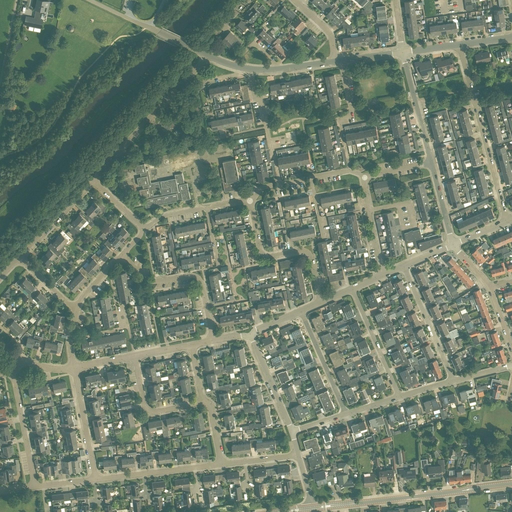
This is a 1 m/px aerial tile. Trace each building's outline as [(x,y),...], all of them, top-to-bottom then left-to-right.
[(43,0),(36,0),(35,9),(36,9),(36,12),(35,12),(34,18),(39,19),(40,17),(41,12),(43,13),(44,8),(47,9),(48,2),(48,1),(43,0)] [(277,3),(276,2),(278,0),(267,0),(274,6),(272,9),(275,12),(281,6),(278,3),(277,3)] [(337,14),(334,11),(338,8),(335,5),(336,5),(334,3),(332,5),(327,0),(325,2),(322,0),(321,0),(317,6),(322,10),(324,7),(329,12),(326,15),(331,20),(335,16),(337,14)] [(368,5),(365,7),(366,8),(365,8),(366,11),(366,14),(372,13),(372,8),(370,7),(373,4),(371,1),(368,5)] [(377,13),(386,12),(385,5),(376,6),(377,13)] [(291,13),(284,6),(279,11),(287,18),(290,20),(295,14),(292,11),(291,13)] [(249,25),(251,23),(258,16),(259,17),(264,12),(259,7),(257,10),(254,7),(245,17),(248,20),(247,22),(249,25)] [(337,14),(335,16),(331,20),(337,24),(339,22),(341,24),(343,25),(343,26),(349,25),(349,24),(345,20),(346,19),(344,17),(345,16),(342,14),(343,13),(340,10),(340,11),(339,11),(337,14)] [(377,13),(378,18),(376,19),(376,23),(378,22),(378,23),(383,22),(382,18),(387,17),(386,12),(377,13)] [(477,19),(478,28),(484,27),(483,26),(486,26),(484,15),(479,15),(480,19),(477,19)] [(41,28),(42,20),(39,19),(34,18),(26,16),(24,24),(41,28)] [(304,28),(302,26),(304,23),(299,18),(291,26),(294,29),(292,31),(297,35),(300,32),(304,28)] [(246,21),(242,22),(241,20),(235,26),(242,32),(247,27),(254,34),(256,32),(257,31),(249,25),(247,22),(246,21)] [(383,22),(378,23),(380,32),(389,31),(388,25),(383,26),(383,22)] [(258,34),(257,36),(262,40),(268,34),(265,31),(267,29),(262,25),(257,31),(256,32),(258,34)] [(272,44),(277,39),(272,35),(273,34),(270,31),(268,34),(262,40),(266,45),(269,42),(272,44)] [(358,36),(359,45),(367,44),(366,40),(370,39),(368,31),(358,32),(358,36)] [(380,32),(377,32),(378,42),(390,41),(389,31),(380,32)] [(310,49),(317,42),(314,38),(316,36),(313,33),(305,41),(309,45),(307,46),(310,49)] [(231,38),(228,34),(223,40),(230,47),(235,42),(239,46),(242,43),(234,35),(231,38)] [(344,43),(344,47),(352,46),(351,37),(351,34),(348,35),(348,37),(343,38),(343,36),(340,37),(341,43),(344,43)] [(352,46),(359,45),(358,36),(351,37),(352,46)] [(278,52),(282,48),(278,44),(281,41),(278,38),(277,39),(272,44),(273,46),(271,49),(276,54),(278,52)] [(278,52),(276,54),(282,59),(285,56),(286,58),(292,51),(289,48),(286,51),(282,48),(278,52)] [(509,57),(507,49),(497,52),(499,59),(505,58),(506,62),(507,63),(508,63),(510,63),(509,61),(510,61),(509,57)] [(477,63),(490,60),(488,52),(475,55),(477,63)] [(454,66),(452,58),(441,61),(440,59),(436,60),(439,70),(454,66)] [(416,67),(418,73),(415,73),(415,76),(422,74),(422,76),(428,74),(427,72),(433,70),(431,61),(422,63),(423,65),(416,67)] [(240,82),(234,83),(235,92),(238,92),(239,94),(241,95),(242,95),(241,92),(241,91),(242,91),(241,89),(241,86),(240,82)] [(233,96),(236,95),(235,92),(234,83),(228,85),(229,93),(232,93),(233,96)] [(217,96),(216,87),(209,88),(210,92),(207,93),(208,99),(211,99),(211,97),(214,96),(215,104),(213,104),(214,109),(220,108),(217,96)] [(503,108),(501,100),(495,101),(496,105),(500,104),(501,109),(503,108)] [(486,113),(495,110),(493,104),(485,106),(486,113)] [(460,118),(468,115),(467,109),(458,112),(460,118)] [(488,118),(496,116),(495,110),(486,113),(488,118)] [(431,123),(440,121),(438,115),(430,117),(431,123)] [(462,124),(470,121),(468,115),(460,118),(462,124)] [(490,124),(498,122),(496,116),(488,118),(490,124)] [(170,131),(174,127),(175,125),(170,120),(168,122),(164,126),(167,129),(168,129),(170,131)] [(433,129),(441,127),(440,121),(431,123),(433,129)] [(463,129),(471,127),(470,121),(462,124),(463,129)] [(491,130),(500,128),(498,122),(490,124),(491,130)] [(434,135),(443,133),(441,127),(433,129),(434,135)] [(471,127),(463,129),(465,136),(473,133),(471,127)] [(493,136),(501,134),(500,128),(491,130),(493,136)] [(434,135),(436,141),(444,139),(443,133),(434,135)] [(501,134),(493,136),(494,142),(503,140),(503,142),(511,140),(511,137),(510,133),(508,134),(509,138),(503,140),(501,134)] [(468,147),(476,145),(475,139),(466,141),(468,147)] [(445,142),(441,143),(442,146),(437,147),(439,153),(447,151),(445,142)] [(469,153),(478,151),(476,145),(468,147),(469,153)] [(498,154),(506,152),(504,146),(496,148),(498,154)] [(441,159),(449,157),(447,151),(439,153),(441,159)] [(471,159),(479,157),(478,151),(469,153),(471,159)] [(499,160),(508,158),(506,152),(498,154),(499,160)] [(182,198),(182,200),(190,198),(187,183),(184,183),(182,173),(180,163),(194,160),(193,154),(171,158),(173,164),(175,178),(151,183),(148,168),(145,168),(144,163),(135,165),(136,174),(142,172),(142,176),(137,178),(139,186),(145,184),(146,188),(139,190),(141,198),(145,197),(145,199),(144,199),(146,207),(178,201),(178,199),(182,198)] [(442,165),(450,163),(449,157),(441,159),(442,165)] [(479,157),(471,159),(473,165),(481,163),(479,157)] [(501,166),(509,164),(508,158),(499,160),(501,166)] [(236,159),(235,159),(223,161),(223,162),(224,167),(220,167),(225,192),(229,191),(229,189),(236,188),(236,189),(241,188),(239,180),(235,159),(236,159)] [(444,171),(452,169),(450,163),(442,165),(444,171)] [(502,172),(511,170),(509,164),(501,166),(502,172)] [(452,169),(444,171),(445,177),(454,175),(452,169)] [(476,177),(484,175),(482,169),(474,171),(476,177)] [(504,178),(511,175),(511,173),(511,170),(502,172),(504,178)] [(477,183),(486,180),(484,175),(476,177),(477,183)] [(388,180),(390,190),(397,189),(395,179),(388,180)] [(383,192),(390,190),(388,180),(381,182),(383,192)] [(448,188),(457,186),(455,180),(447,182),(448,188)] [(479,189),(487,186),(486,180),(477,183),(479,189)] [(375,193),(383,192),(381,182),(373,183),(375,193)] [(415,192),(425,189),(423,182),(413,185),(415,192)] [(450,194),(458,192),(457,186),(448,188),(450,194)] [(486,193),(489,192),(487,186),(479,189),(477,189),(478,192),(480,191),(481,198),(487,197),(486,193)] [(417,199),(427,196),(425,189),(415,192),(417,199)] [(352,200),(351,192),(345,193),(346,201),(347,201),(348,208),(347,208),(348,211),(356,210),(354,203),(350,204),(350,200),(352,200)] [(451,200),(460,198),(458,192),(450,194),(451,200)] [(329,207),(328,205),(327,196),(321,198),(323,208),(329,207)] [(419,206),(429,203),(427,196),(417,199),(419,206)] [(460,198),(451,200),(453,206),(457,205),(458,208),(465,207),(464,203),(461,204),(460,198)] [(90,206),(96,212),(98,210),(104,212),(105,208),(99,202),(97,204),(94,201),(90,206)] [(421,213),(430,210),(429,203),(419,206),(421,213)] [(91,217),(96,212),(90,206),(85,211),(88,213),(86,216),(91,221),(94,219),(91,217)] [(485,211),(489,219),(494,216),(491,208),(485,211)] [(235,219),(234,219),(235,221),(241,220),(240,217),(243,216),(241,209),(233,211),(235,219)] [(294,215),(293,210),(291,211),(292,216),(289,216),(288,212),(284,213),(285,220),(295,218),(294,215)] [(430,210),(421,213),(423,221),(423,223),(428,221),(427,219),(432,217),(430,210)] [(483,221),(489,219),(485,211),(480,213),(483,221)] [(384,221),(394,219),(392,212),(382,214),(384,221)] [(219,222),(223,221),(221,213),(215,214),(216,219),(212,220),(213,225),(218,224),(219,222)] [(478,224),(483,221),(480,213),(474,216),(478,224)] [(91,221),(86,216),(84,218),(79,214),(75,218),(81,224),(86,220),(89,223),(91,221)] [(350,222),(357,220),(355,214),(347,215),(348,219),(342,220),(343,223),(350,222)] [(472,226),(478,224),(474,216),(469,218),(472,226)] [(77,229),(81,224),(75,218),(71,223),(74,226),(71,228),(72,228),(69,231),(76,237),(78,234),(77,233),(79,231),(77,229)] [(467,229),(472,226),(469,218),(463,221),(467,229)] [(385,228),(395,226),(394,219),(384,221),(385,228)] [(461,231),(467,229),(463,221),(457,223),(461,231)] [(387,235),(397,233),(395,226),(385,228),(387,235)] [(179,235),(183,235),(181,227),(175,228),(176,235),(173,236),(174,239),(180,238),(179,235)] [(351,235),(359,233),(358,227),(353,228),(350,228),(351,232),(345,233),(345,236),(351,235)] [(119,232),(125,238),(129,234),(123,228),(119,232)] [(422,237),(420,229),(413,231),(412,230),(408,232),(404,233),(406,242),(414,240),(416,249),(421,247),(421,249),(420,250),(421,250),(443,241),(441,236),(439,236),(438,233),(432,235),(431,233),(427,236),(422,237)] [(236,240),(244,238),(243,232),(239,233),(239,230),(231,232),(232,235),(235,234),(236,240)] [(121,243),(125,238),(119,232),(115,237),(121,243)] [(57,238),(63,244),(66,242),(67,243),(72,239),(66,234),(64,236),(61,233),(57,238)] [(388,242),(398,240),(397,233),(387,235),(388,242)] [(502,244),(508,241),(505,234),(499,237),(502,244)] [(116,247),(121,243),(115,237),(111,241),(108,239),(106,241),(111,246),(114,244),(116,247)] [(275,237),(267,239),(268,245),(269,245),(270,247),(281,245),(280,242),(277,242),(275,237)] [(496,246),(502,244),(499,237),(493,239),(496,246)] [(62,246),(63,244),(57,238),(52,243),(56,247),(54,249),(60,254),(65,249),(62,246)] [(356,250),(361,248),(361,246),(362,246),(361,239),(355,240),(352,241),(350,241),(351,245),(347,246),(348,248),(350,248),(350,250),(356,249),(356,250)] [(319,249),(327,248),(327,244),(332,243),(332,240),(318,243),(319,249)] [(389,249),(399,247),(398,240),(388,242),(389,249)] [(485,250),(486,249),(491,245),(486,240),(481,245),(485,250)] [(109,249),(111,246),(106,241),(104,243),(106,245),(102,250),(108,256),(112,251),(109,249)] [(481,254),(484,251),(480,248),(481,248),(479,245),(475,249),(476,250),(472,253),(476,258),(481,254)] [(399,247),(389,249),(391,256),(401,254),(399,247)] [(358,262),(359,268),(366,266),(364,258),(360,259),(359,252),(362,251),(361,248),(356,250),(357,254),(358,262)] [(60,254),(54,249),(52,251),(49,249),(45,253),(51,259),(53,257),(57,261),(59,258),(58,256),(60,254)] [(104,260),(108,256),(102,250),(98,254),(96,252),(93,255),(99,260),(101,258),(104,260)] [(205,255),(207,263),(213,262),(212,258),(215,258),(213,251),(210,251),(211,254),(205,255)] [(50,261),(51,259),(45,253),(41,258),(44,260),(41,263),(47,268),(49,266),(51,267),(53,264),(50,261)] [(189,266),(187,258),(186,253),(182,254),(182,255),(180,255),(180,260),(181,260),(183,267),(189,266)] [(335,255),(334,253),(331,253),(320,255),(322,262),(330,260),(333,259),(333,256),(335,255)] [(347,256),(345,256),(344,253),(341,253),(342,261),(345,261),(347,270),(353,269),(352,262),(352,261),(348,261),(347,256)] [(484,257),(481,254),(476,258),(480,263),(483,261),(484,261),(486,260),(487,261),(491,257),(490,255),(489,256),(487,254),(484,257)] [(97,262),(99,260),(93,255),(91,257),(93,259),(89,264),(95,269),(99,265),(97,262)] [(451,267),(456,262),(452,257),(446,262),(451,267)] [(440,275),(445,272),(439,262),(435,265),(440,275)] [(455,272),(460,267),(456,262),(451,267),(455,272)] [(497,268),(499,274),(505,272),(504,269),(506,268),(504,262),(501,262),(501,264),(497,266),(497,268)] [(91,274),(95,269),(89,264),(85,268),(83,265),(80,268),(86,273),(88,271),(91,274)] [(166,264),(158,266),(159,272),(166,270),(167,273),(171,272),(170,268),(169,267),(167,267),(166,264)] [(331,266),(323,268),(324,274),(332,273),(331,269),(337,268),(342,268),(342,264),(337,265),(331,266)] [(288,274),(301,271),(300,265),(292,266),(293,270),(287,271),(288,274)] [(499,274),(497,268),(492,269),(491,265),(489,266),(491,272),(492,272),(493,275),(499,274)] [(460,277),(465,272),(460,267),(455,272),(460,277)] [(84,275),(86,273),(80,268),(78,270),(81,272),(76,277),(82,283),(87,278),(84,275)] [(424,276),(422,270),(415,274),(416,276),(415,277),(416,279),(417,279),(424,276)] [(464,282),(469,277),(465,272),(460,277),(464,282)] [(62,280),(67,275),(64,273),(56,282),(59,285),(63,281),(62,280)] [(117,282),(127,280),(125,273),(115,275),(117,282)] [(432,283),(436,281),(437,281),(435,277),(430,279),(429,279),(428,277),(427,275),(424,276),(417,279),(418,282),(417,282),(418,285),(419,284),(420,285),(431,280),(432,283)] [(30,282),(25,277),(21,282),(18,280),(14,284),(17,287),(19,285),(20,286),(18,288),(21,291),(24,288),(30,282)] [(78,287),(82,283),(76,277),(72,281),(78,287)] [(290,286),(304,283),(303,277),(295,279),(295,282),(290,284),(290,286)] [(469,277),(464,282),(469,287),(474,282),(469,277)] [(118,289),(128,287),(127,280),(117,282),(118,289)] [(396,288),(403,285),(402,282),(403,282),(402,280),(401,280),(394,283),(395,285),(392,286),(390,281),(387,282),(390,288),(389,289),(390,291),(394,289),(396,288)] [(74,292),(78,287),(72,281),(68,286),(74,292)] [(29,297),(34,292),(31,290),(34,287),(30,282),(24,288),(28,293),(26,295),(29,297)] [(213,293),(221,292),(221,291),(224,291),(223,285),(212,287),(213,293)] [(403,285),(396,288),(399,294),(406,291),(405,288),(406,288),(405,285),(404,286),(403,285)] [(431,293),(430,290),(432,289),(431,286),(422,290),(423,293),(422,294),(423,296),(424,296),(425,296),(431,293)] [(119,296),(129,294),(128,287),(118,289),(119,296)] [(425,296),(426,299),(425,299),(426,301),(427,301),(427,302),(434,299),(434,298),(433,296),(436,294),(436,293),(438,292),(436,288),(433,289),(434,290),(434,291),(431,293),(425,296)] [(475,297),(482,295),(479,289),(473,291),(474,294),(470,295),(470,296),(471,299),(473,299),(475,297)] [(276,299),(278,307),(284,305),(283,300),(287,299),(286,290),(279,292),(275,293),(276,299)] [(297,291),(298,295),(292,296),(293,299),(307,296),(305,290),(297,291)] [(376,298),(374,294),(378,293),(377,290),(371,292),(372,293),(367,295),(370,301),(376,298)] [(38,302),(44,296),(39,291),(36,295),(34,292),(29,297),(29,298),(28,299),(30,300),(31,300),(34,298),(38,302)] [(183,300),(184,305),(188,304),(188,303),(191,302),(190,298),(189,298),(188,291),(182,292),(183,300)] [(265,309),(264,301),(260,302),(259,296),(256,297),(256,293),(254,294),(253,291),(248,292),(250,301),(257,299),(259,311),(265,309)] [(221,292),(213,293),(213,296),(214,303),(226,301),(225,294),(222,294),(221,292)] [(278,307),(276,299),(273,299),(271,293),(269,294),(272,308),(278,307)] [(129,294),(119,296),(121,303),(131,301),(129,294)] [(162,304),(165,303),(165,302),(164,295),(158,296),(159,303),(156,303),(157,307),(162,306),(162,304)] [(403,304),(410,301),(408,295),(401,298),(403,304)] [(478,304),(484,301),(482,295),(475,297),(473,299),(475,305),(478,304)] [(43,311),(46,308),(44,305),(49,300),(44,296),(38,302),(37,303),(40,306),(39,306),(41,308),(40,308),(43,311)] [(100,306),(110,304),(109,297),(99,299),(100,306)] [(376,298),(370,301),(372,307),(377,305),(377,306),(383,303),(382,300),(381,300),(379,297),(376,298)] [(345,312),(352,309),(349,303),(346,305),(344,301),(331,307),(333,312),(341,309),(343,312),(345,312)] [(396,317),(401,315),(405,313),(404,311),(406,310),(413,307),(410,301),(403,304),(405,308),(399,310),(400,311),(397,312),(395,308),(393,309),(394,310),(395,313),(396,316),(396,317)] [(480,310),(487,307),(484,301),(478,304),(480,310)] [(101,313),(111,311),(110,304),(100,306),(101,313)] [(138,313),(148,311),(146,304),(136,306),(138,313)] [(241,321),(239,313),(235,314),(234,308),(233,304),(231,304),(232,309),(234,323),(241,321)] [(432,313),(439,310),(436,304),(429,307),(431,310),(430,310),(431,313),(432,313)] [(244,306),(247,320),(253,319),(253,315),(256,314),(255,308),(251,308),(252,311),(248,311),(247,305),(244,306)] [(14,314),(13,314),(6,307),(4,310),(0,314),(0,318),(2,320),(6,317),(8,320),(14,314)] [(483,316),(489,314),(487,307),(480,310),(483,316)] [(228,324),(234,323),(232,309),(229,309),(230,315),(226,316),(228,324)] [(352,309),(345,312),(347,315),(343,317),(345,320),(351,317),(351,316),(354,315),(352,309)] [(378,320),(388,316),(386,312),(387,312),(385,309),(380,311),(380,312),(375,314),(378,320)] [(439,310),(432,313),(433,316),(432,316),(433,318),(434,318),(434,319),(441,316),(439,310)] [(103,320),(113,318),(111,311),(101,313),(103,320)] [(139,320),(149,318),(148,311),(138,313),(139,320)] [(228,324),(226,316),(223,316),(222,311),(219,311),(222,325),(228,324)] [(326,320),(330,318),(333,316),(334,316),(331,311),(324,314),(326,320)] [(408,322),(417,318),(415,312),(408,315),(410,319),(407,320),(407,318),(403,320),(402,318),(398,320),(400,324),(407,321),(408,322)] [(19,324),(18,324),(16,322),(20,318),(15,313),(13,314),(14,314),(8,320),(11,322),(8,326),(13,330),(19,324)] [(55,320),(63,321),(65,315),(56,313),(55,320)] [(485,322),(491,320),(489,314),(483,316),(485,322)] [(322,322),(322,321),(320,315),(312,319),(314,325),(322,322)] [(465,323),(471,321),(468,315),(463,317),(465,323)] [(388,316),(378,320),(380,326),(385,324),(385,325),(391,322),(390,319),(389,320),(388,316)] [(113,318),(103,320),(104,327),(114,325),(113,318)] [(140,327),(150,325),(149,318),(139,320),(140,327)] [(417,318),(408,322),(409,325),(412,324),(413,326),(420,323),(417,318)] [(62,328),(63,321),(55,320),(53,326),(50,325),(50,328),(57,330),(58,327),(62,328)] [(170,327),(171,335),(177,334),(176,326),(175,321),(171,321),(170,320),(167,321),(168,324),(168,323),(169,327),(170,327)] [(322,322),(314,325),(317,331),(325,328),(323,324),(327,323),(325,320),(322,321),(322,322)] [(446,327),(453,324),(452,320),(445,323),(444,321),(437,324),(438,327),(437,328),(438,330),(439,330),(446,327)] [(491,320),(485,322),(486,325),(483,326),(485,330),(494,326),(491,320)] [(353,330),(360,327),(357,321),(354,323),(353,321),(346,324),(349,331),(350,331),(353,330)] [(19,324),(13,330),(17,334),(19,333),(21,335),(28,328),(25,325),(24,326),(20,322),(18,324),(19,324)] [(439,330),(440,333),(439,333),(441,336),(442,335),(442,336),(450,332),(451,335),(458,332),(457,329),(449,332),(448,330),(455,327),(453,324),(446,327),(439,330)] [(150,325),(140,327),(142,334),(152,332),(150,325)] [(294,338),(302,335),(300,328),(294,330),(292,325),(288,326),(291,332),(290,333),(290,334),(292,333),(294,338)] [(282,336),(288,333),(285,327),(280,330),(282,336)] [(353,330),(350,331),(352,335),(351,335),(353,338),(359,335),(359,334),(362,333),(360,327),(353,330)] [(386,339),(393,336),(391,332),(395,331),(394,328),(388,330),(388,331),(384,333),(386,339)] [(411,339),(424,333),(422,328),(415,331),(414,331),(413,329),(404,333),(403,333),(404,335),(408,333),(408,334),(413,332),(414,335),(410,336),(411,339)] [(471,328),(468,329),(471,337),(480,333),(479,330),(476,331),(475,329),(472,331),(471,328)] [(493,339),(498,337),(496,331),(487,334),(489,340),(493,339)] [(332,339),(335,337),(337,336),(336,334),(331,336),(329,332),(321,336),(324,342),(332,339)] [(447,347),(461,341),(460,340),(464,339),(463,336),(455,340),(454,337),(459,335),(458,332),(451,335),(452,338),(444,341),(447,347)] [(31,347),(33,339),(28,337),(28,334),(25,333),(21,338),(23,341),(26,341),(25,345),(31,347)] [(116,335),(118,345),(125,343),(123,333),(116,335)] [(424,333),(411,339),(412,342),(416,341),(417,343),(427,339),(424,333)] [(41,345),(43,337),(40,337),(40,336),(34,335),(33,339),(31,347),(38,348),(39,344),(41,345)] [(111,346),(118,345),(116,335),(109,336),(111,346)] [(297,348),(303,346),(301,343),(305,341),(302,335),(294,338),(297,343),(295,343),(297,348)] [(104,347),(111,346),(109,336),(102,337),(104,347)] [(276,350),(272,340),(273,340),(272,336),(262,340),(265,347),(267,346),(270,353),(276,350)] [(395,347),(401,344),(398,338),(396,339),(395,337),(393,338),(393,336),(386,339),(389,345),(393,343),(395,347)] [(49,351),(51,343),(46,341),(46,338),(43,337),(41,345),(44,346),(43,350),(49,351)] [(97,349),(104,347),(102,337),(95,339),(97,349)] [(332,339),(324,342),(327,348),(335,345),(333,342),(336,341),(335,337),(332,339)] [(498,337),(493,339),(494,344),(491,345),(492,348),(498,346),(498,344),(501,343),(498,337)] [(90,350),(97,349),(95,339),(88,340),(90,350)] [(361,348),(367,345),(365,340),(362,341),(361,339),(354,342),(357,350),(361,348)] [(83,352),(90,350),(88,340),(81,342),(83,352)] [(461,341),(447,347),(449,353),(456,350),(455,347),(462,344),(461,341)] [(394,358),(405,354),(401,344),(395,347),(397,351),(392,353),(394,358)] [(426,352),(431,350),(429,344),(422,347),(424,353),(426,352)] [(361,348),(357,350),(360,357),(367,354),(367,352),(370,351),(367,345),(361,348)] [(303,357),(311,353),(308,347),(304,349),(303,346),(297,348),(299,352),(300,352),(303,357)] [(241,358),(245,357),(243,347),(235,349),(235,353),(231,353),(232,357),(233,357),(236,356),(241,355),(241,358)] [(496,357),(499,356),(504,354),(502,348),(499,349),(499,348),(491,351),(493,355),(495,354),(496,357)] [(454,364),(461,361),(460,358),(464,357),(463,354),(466,352),(465,349),(457,352),(459,355),(452,358),(454,364)] [(332,360),(340,356),(344,355),(342,352),(338,353),(337,350),(329,354),(332,360)] [(204,362),(212,361),(211,354),(208,355),(208,353),(207,352),(204,353),(203,354),(204,356),(203,356),(204,362)] [(354,362),(360,359),(358,355),(354,357),(352,352),(349,353),(351,358),(352,357),(354,362)] [(303,370),(307,368),(312,366),(311,364),(313,363),(312,361),(314,360),(311,353),(303,357),(305,362),(303,363),(305,367),(302,368),(303,370)] [(177,368),(186,366),(184,359),(181,360),(180,354),(175,355),(176,358),(173,359),(173,362),(176,361),(177,368)] [(410,363),(415,360),(414,356),(409,358),(408,358),(407,359),(405,354),(394,358),(397,364),(402,362),(402,363),(409,360),(410,363)] [(504,354),(499,356),(500,361),(496,362),(497,365),(504,363),(503,361),(507,360),(504,354)] [(239,365),(246,364),(245,357),(241,358),(241,355),(236,356),(238,363),(239,365)] [(279,356),(271,359),(275,368),(284,364),(286,367),(294,363),(292,358),(282,362),(279,356)] [(343,363),(340,356),(332,360),(335,366),(343,363)] [(369,366),(376,363),(375,363),(373,358),(373,357),(369,359),(368,357),(362,360),(364,363),(365,365),(368,364),(368,366),(369,366)] [(432,369),(439,366),(436,360),(430,362),(432,369)] [(223,368),(222,363),(213,365),(212,361),(204,362),(205,369),(213,367),(214,370),(219,369),(223,368)] [(427,361),(418,365),(421,373),(425,372),(425,369),(426,369),(425,365),(428,363),(427,361)] [(461,361),(454,364),(457,370),(464,367),(461,361)] [(146,374),(155,372),(154,368),(158,367),(157,362),(149,364),(149,366),(145,367),(146,374)] [(366,374),(367,377),(374,374),(373,371),(378,369),(377,369),(377,368),(378,367),(377,364),(376,363),(369,366),(368,366),(365,367),(368,373),(366,374)] [(174,378),(180,376),(181,376),(181,373),(187,372),(186,366),(177,368),(178,371),(173,373),(174,378)] [(409,375),(409,374),(409,373),(410,372),(409,370),(411,369),(410,366),(403,368),(404,370),(400,372),(403,378),(409,375)] [(432,369),(428,370),(430,374),(434,372),(436,378),(442,376),(441,372),(439,366),(432,369)] [(250,377),(253,377),(251,367),(243,368),(244,372),(240,373),(240,376),(241,376),(249,374),(250,377)] [(219,369),(219,372),(207,375),(208,381),(216,380),(215,375),(223,373),(223,372),(227,371),(227,370),(226,368),(223,368),(219,369)] [(312,380),(321,377),(317,368),(308,371),(312,380)] [(348,374),(353,372),(351,370),(347,372),(345,368),(337,371),(340,378),(348,374)] [(115,371),(117,381),(121,380),(121,382),(126,381),(123,369),(119,370),(115,371)] [(281,383),(290,379),(286,370),(277,374),(281,383)] [(348,374),(340,378),(343,384),(351,381),(352,383),(361,380),(357,370),(355,371),(357,377),(350,380),(348,374)] [(110,383),(117,381),(115,371),(111,372),(111,371),(107,372),(108,376),(104,377),(107,388),(111,388),(110,383)] [(307,379),(305,373),(304,371),(299,373),(301,378),(302,381),(307,379)] [(155,372),(146,374),(148,380),(152,379),(152,382),(161,380),(160,376),(156,376),(155,372)] [(409,375),(403,378),(405,383),(410,381),(411,383),(410,383),(411,386),(419,383),(414,372),(409,374),(409,375)] [(92,375),(94,384),(98,383),(98,388),(106,386),(104,377),(100,377),(99,374),(92,375)] [(254,383),(253,377),(250,377),(249,374),(241,376),(242,379),(245,379),(246,383),(239,385),(239,384),(232,385),(232,386),(233,389),(233,390),(240,388),(246,387),(247,387),(247,385),(254,383)] [(90,384),(94,384),(92,375),(85,376),(86,382),(85,382),(86,390),(91,389),(90,384)] [(374,385),(383,382),(381,376),(377,377),(377,375),(370,378),(371,382),(372,381),(374,385)] [(189,378),(181,379),(180,376),(174,378),(168,379),(169,382),(170,388),(173,387),(176,387),(176,385),(173,386),(172,381),(180,380),(181,386),(189,384),(189,382),(190,381),(189,378)] [(309,395),(314,393),(313,391),(325,385),(321,377),(312,380),(314,385),(305,389),(306,390),(307,390),(309,395)] [(304,385),(302,381),(301,378),(293,381),(295,385),(299,384),(300,387),(304,385)] [(492,378),(490,388),(493,389),(500,391),(501,384),(495,383),(496,379),(492,378)] [(216,380),(208,381),(209,388),(217,386),(216,380)] [(351,387),(362,383),(361,380),(352,383),(347,386),(348,388),(343,390),(346,397),(354,393),(351,387)] [(54,392),(60,391),(58,382),(52,384),(53,387),(50,388),(52,396),(55,395),(54,392)] [(383,382),(374,385),(376,389),(375,389),(376,393),(383,390),(382,388),(386,387),(383,382)] [(149,385),(150,392),(160,390),(159,383),(149,385)] [(189,384),(181,386),(182,392),(180,392),(181,397),(191,394),(189,384)] [(52,396),(50,388),(47,389),(46,385),(40,386),(42,395),(48,393),(49,396),(52,396)] [(296,396),(292,385),(284,389),(285,392),(286,392),(289,399),(296,396)] [(231,390),(233,389),(232,386),(225,388),(218,389),(219,392),(220,393),(219,393),(221,400),(229,399),(228,394),(232,393),(231,390)] [(250,398),(253,397),(258,397),(257,394),(261,393),(260,386),(252,388),(253,395),(249,395),(250,398)] [(368,395),(373,393),(371,386),(365,389),(368,395)] [(473,392),(472,388),(466,390),(468,397),(469,402),(477,400),(475,392),(473,392)] [(363,399),(369,397),(365,389),(360,391),(363,399)] [(490,389),(489,395),(490,395),(489,399),(497,401),(497,397),(498,397),(499,395),(500,391),(493,389),(493,390),(490,389)] [(151,398),(162,396),(160,390),(150,392),(151,398)] [(322,403),(331,399),(327,390),(318,394),(322,403)] [(464,398),(468,397),(466,390),(460,392),(461,395),(459,395),(461,403),(465,402),(464,398)] [(119,402),(129,400),(128,393),(120,395),(120,392),(119,392),(114,393),(115,399),(118,398),(119,402)] [(258,397),(253,397),(255,404),(263,403),(261,393),(257,394),(258,397)] [(354,393),(346,397),(349,403),(357,399),(354,393)] [(450,402),(454,401),(455,404),(459,403),(457,396),(455,397),(454,393),(448,395),(450,402)] [(300,403),(308,400),(307,398),(309,397),(307,394),(298,398),(300,403)] [(96,397),(92,397),(93,400),(89,401),(90,407),(99,406),(101,405),(100,401),(102,400),(101,395),(96,396),(96,397)] [(451,405),(450,402),(448,395),(442,397),(443,400),(442,400),(444,408),(447,407),(447,406),(451,405)] [(432,407),(433,410),(434,411),(440,409),(437,401),(437,402),(436,398),(430,400),(432,407)] [(331,399),(322,403),(326,411),(334,407),(331,399)] [(123,410),(123,407),(130,406),(129,400),(119,402),(120,405),(116,406),(118,411),(119,411),(123,410)] [(433,410),(432,407),(430,400),(424,402),(425,405),(424,406),(426,413),(430,412),(430,411),(433,410)] [(302,409),(300,404),(292,408),(297,420),(305,416),(305,415),(310,413),(307,407),(302,409)] [(414,412),(415,412),(418,411),(420,415),(423,414),(421,406),(419,407),(418,404),(412,406),(414,412)] [(63,416),(71,414),(70,408),(66,409),(65,405),(58,407),(59,410),(61,410),(63,416)] [(317,405),(313,406),(314,409),(315,409),(317,414),(322,412),(320,407),(318,408),(317,405)] [(99,415),(105,414),(104,409),(100,410),(99,406),(90,407),(91,414),(97,413),(98,416),(99,415)] [(266,413),(269,413),(268,406),(260,407),(261,414),(257,415),(258,418),(266,416),(266,413)] [(416,417),(415,412),(414,412),(412,406),(406,407),(407,411),(406,411),(408,418),(411,417),(412,418),(416,417)] [(31,422),(40,420),(38,415),(43,414),(42,408),(35,410),(35,413),(29,414),(31,422)] [(394,411),(397,420),(398,422),(405,419),(403,412),(401,413),(400,409),(394,411)] [(124,420),(133,418),(131,412),(126,413),(126,410),(123,410),(119,411),(120,417),(123,416),(124,420)] [(195,423),(203,421),(201,411),(193,413),(195,423)] [(394,421),(397,420),(394,411),(388,413),(390,418),(388,418),(391,426),(395,425),(394,421)] [(225,422),(233,420),(232,412),(227,414),(227,415),(224,416),(225,422)] [(263,424),(271,422),(269,413),(266,413),(266,416),(258,418),(259,420),(262,420),(263,424)] [(71,414),(63,416),(64,422),(61,423),(62,426),(69,425),(68,422),(72,421),(71,414)] [(103,425),(102,425),(102,421),(107,420),(105,414),(99,415),(99,418),(92,420),(94,427),(103,425)] [(378,424),(384,422),(382,415),(376,417),(378,424)] [(182,418),(182,422),(181,419),(179,420),(178,416),(172,417),(174,426),(174,428),(182,426),(183,426),(183,425),(182,424),(183,423),(182,418)] [(168,428),(174,426),(172,417),(166,418),(167,428),(165,428),(167,437),(170,437),(168,428)] [(380,431),(378,424),(376,417),(370,419),(372,426),(375,425),(377,432),(380,431)] [(133,418),(124,420),(125,425),(123,426),(123,429),(131,428),(130,425),(134,424),(133,418)] [(167,437),(165,428),(164,426),(162,427),(160,419),(154,421),(156,431),(162,430),(163,438),(167,437)] [(40,420),(31,422),(32,430),(36,429),(37,432),(38,432),(46,431),(47,430),(46,425),(41,426),(40,420)] [(225,422),(226,429),(235,427),(233,420),(225,422)] [(0,433),(1,433),(9,431),(8,425),(4,426),(3,421),(0,422),(0,433)] [(156,431),(154,421),(147,422),(149,429),(146,430),(144,431),(145,440),(151,439),(150,431),(156,430),(156,431)] [(203,421),(195,423),(196,429),(204,428),(203,421)] [(358,423),(361,432),(361,433),(367,431),(364,421),(358,423)] [(355,434),(361,432),(358,423),(352,425),(355,434)] [(95,433),(104,432),(103,428),(108,427),(107,424),(102,425),(103,425),(94,427),(95,433)] [(76,438),(74,429),(67,431),(67,427),(61,428),(63,435),(66,435),(67,439),(76,438)] [(349,433),(347,427),(340,429),(343,435),(349,433)] [(343,435),(340,429),(338,430),(337,428),(334,429),(335,431),(334,431),(338,440),(335,441),(339,454),(342,453),(339,442),(344,440),(343,435)] [(3,443),(7,443),(6,438),(10,438),(9,431),(1,433),(1,436),(0,436),(0,443),(0,444),(3,443)] [(35,444),(43,443),(43,439),(47,438),(46,431),(38,432),(39,437),(34,438),(35,444)] [(104,442),(110,440),(114,440),(114,437),(110,438),(109,434),(105,435),(104,432),(95,433),(96,441),(103,439),(104,442)] [(335,441),(335,439),(332,440),(329,432),(323,434),(325,441),(324,441),(325,445),(330,443),(332,449),(334,448),(336,455),(339,454),(335,441)] [(373,442),(374,442),(372,436),(366,438),(367,440),(364,441),(365,445),(373,442)] [(320,450),(316,437),(309,439),(303,441),(306,449),(312,448),(313,452),(320,450)] [(76,438),(67,439),(68,444),(65,445),(66,452),(74,451),(74,447),(77,446),(76,438)] [(364,441),(363,438),(354,441),(357,448),(365,445),(364,441)] [(251,447),(254,447),(253,439),(250,440),(250,443),(244,443),(245,452),(251,451),(251,447)] [(263,450),(262,441),(257,442),(256,439),(253,439),(254,447),(257,447),(257,450),(263,450)] [(12,445),(4,446),(3,443),(0,444),(0,443),(0,448),(3,447),(4,452),(1,452),(2,456),(10,455),(10,454),(13,453),(12,445)] [(43,443),(35,444),(36,451),(41,450),(42,454),(50,453),(49,446),(44,446),(43,443)] [(200,446),(191,447),(192,454),(195,454),(196,458),(202,457),(201,449),(200,446)] [(189,455),(192,454),(191,447),(188,447),(189,450),(182,451),(183,459),(190,459),(189,455)] [(457,456),(458,449),(450,448),(449,457),(452,458),(453,455),(457,456)] [(171,457),(174,457),(173,449),(170,449),(170,452),(164,453),(165,462),(171,461),(171,457)] [(183,459),(182,451),(177,452),(176,449),(173,449),(174,457),(177,456),(177,460),(183,459)] [(323,458),(323,456),(327,455),(326,450),(317,452),(318,455),(308,458),(310,457),(311,461),(309,462),(310,462),(312,468),(314,467),(314,468),(316,467),(315,464),(323,462),(322,459),(323,458)] [(152,459),(155,459),(154,451),(151,452),(152,455),(146,455),(147,464),(153,463),(152,459)] [(165,462),(164,453),(158,454),(158,451),(154,451),(155,459),(158,458),(159,462),(165,462)] [(72,471),(71,460),(64,460),(63,459),(63,453),(59,453),(60,460),(60,461),(61,461),(61,466),(65,466),(65,472),(72,471)] [(134,461),(137,461),(136,453),(133,454),(133,457),(127,458),(128,466),(134,465),(134,461)] [(147,464),(146,455),(140,456),(139,453),(136,453),(137,461),(140,461),(140,465),(147,464)] [(397,473),(396,469),(395,454),(388,455),(389,459),(392,458),(393,466),(390,466),(391,469),(386,470),(388,481),(395,480),(394,473),(397,473)] [(128,466),(127,458),(121,458),(121,455),(118,456),(119,463),(122,463),(122,467),(128,466)] [(71,460),(72,471),(79,470),(79,468),(82,468),(81,459),(80,459),(80,456),(74,456),(74,459),(71,460)] [(116,464),(119,463),(118,456),(115,456),(115,459),(109,460),(110,468),(116,467),(116,464)] [(487,463),(486,458),(480,459),(481,467),(484,466),(485,474),(488,474),(488,473),(491,473),(491,474),(490,463),(487,463)] [(51,474),(50,465),(49,462),(38,463),(37,459),(34,460),(35,464),(36,463),(37,469),(40,468),(40,467),(43,467),(44,475),(51,474)] [(436,477),(434,466),(431,466),(431,463),(427,463),(427,459),(421,459),(422,467),(425,467),(426,473),(429,473),(429,476),(430,476),(430,477),(436,477)] [(434,466),(436,477),(442,476),(441,475),(442,475),(442,471),(445,471),(444,459),(438,460),(438,465),(434,466)] [(61,468),(60,461),(60,460),(54,461),(54,464),(50,465),(51,474),(58,473),(57,469),(61,468)] [(332,471),(333,474),(335,474),(334,471),(341,470),(341,472),(348,471),(347,462),(338,463),(338,465),(336,465),(336,462),(330,463),(331,466),(333,465),(334,471),(332,471)] [(7,479),(13,478),(12,471),(16,470),(15,465),(9,465),(9,469),(5,469),(7,481),(7,479)] [(284,474),(285,477),(291,476),(290,466),(278,467),(272,468),(273,474),(278,474),(278,475),(284,474)] [(418,473),(417,466),(410,467),(410,470),(403,471),(403,469),(399,469),(400,476),(404,475),(404,479),(416,478),(415,474),(418,473)] [(388,481),(386,470),(382,470),(382,467),(379,467),(381,482),(388,481)] [(501,477),(511,476),(510,467),(500,468),(501,477)] [(254,470),(255,481),(261,480),(263,480),(263,477),(267,477),(267,475),(273,474),(272,468),(254,470)] [(456,475),(457,483),(464,482),(463,474),(463,469),(463,468),(458,469),(456,469),(456,470),(456,475)] [(457,483),(456,475),(456,470),(456,469),(452,470),(453,475),(449,476),(450,483),(457,483)] [(463,469),(463,474),(464,482),(472,481),(471,473),(465,474),(465,469),(463,469)] [(333,474),(332,471),(329,472),(330,475),(326,476),(324,471),(313,474),(314,479),(316,478),(318,484),(330,481),(331,485),(335,484),(332,475),(333,474)] [(234,483),(240,483),(239,472),(227,473),(227,474),(221,474),(222,480),(228,480),(228,481),(234,480),(234,483)] [(216,481),(222,480),(221,474),(215,475),(203,476),(205,487),(211,486),(210,483),(216,482),(216,481)] [(348,479),(347,474),(338,475),(340,486),(353,485),(353,478),(348,479)] [(375,485),(374,474),(370,474),(370,476),(364,477),(364,481),(365,487),(365,486),(371,485),(371,486),(375,485)] [(280,483),(282,493),(293,492),(291,476),(285,477),(285,480),(278,481),(278,483),(280,483)] [(182,490),(190,489),(188,478),(175,480),(176,487),(182,487),(182,490)] [(261,480),(255,481),(257,496),(264,495),(264,489),(267,489),(267,486),(270,486),(270,482),(262,483),(261,480)] [(153,493),(160,492),(160,489),(165,489),(164,481),(152,482),(153,493)] [(240,483),(234,483),(235,486),(230,487),(231,493),(234,493),(235,498),(242,497),(240,483)] [(130,498),(138,497),(137,493),(139,493),(138,484),(126,486),(127,490),(131,489),(131,494),(130,494),(130,498)] [(211,486),(205,487),(206,502),(214,501),(213,495),(216,494),(216,489),(211,489),(211,486)] [(105,501),(112,500),(111,497),(110,497),(109,492),(114,491),(113,487),(102,488),(103,498),(104,497),(105,501)] [(190,489),(182,490),(183,493),(182,493),(183,494),(182,494),(181,495),(181,497),(181,498),(182,498),(183,498),(183,500),(176,500),(177,507),(184,506),(184,508),(192,507),(190,489)] [(69,492),(70,500),(88,498),(87,490),(69,492)] [(52,502),(70,500),(69,492),(51,495),(52,502)] [(160,492),(153,493),(155,508),(163,507),(161,495),(160,492)] [(497,502),(507,500),(506,493),(496,494),(497,502)] [(138,497),(130,498),(131,502),(132,502),(133,507),(129,507),(129,511),(141,510),(140,501),(138,501),(138,497)] [(461,509),(466,508),(466,506),(468,506),(468,498),(460,499),(461,509)] [(112,500),(105,501),(105,505),(104,505),(104,511),(116,511),(116,508),(112,509),(111,504),(112,504),(112,500)]
